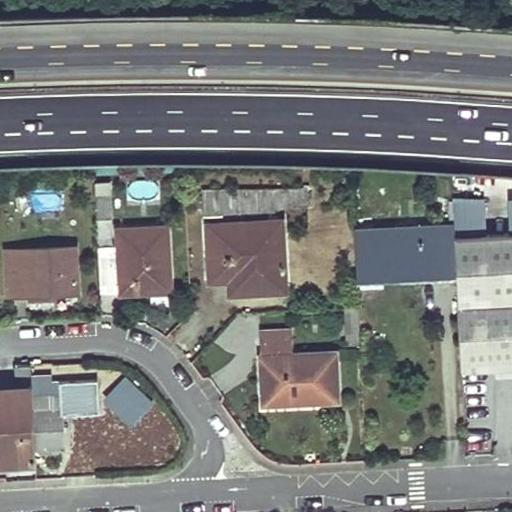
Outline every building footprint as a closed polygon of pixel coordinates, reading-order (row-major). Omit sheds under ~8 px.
[(266,179),(203,182),(204,189),(204,208),(275,206),(274,179),(266,179)] [(291,197),(325,197),(325,183),(274,179),(275,206),(291,206),(291,197)] [(110,186),(102,186),(95,186),(96,218),(112,218),(110,186)] [(204,189),(189,189),(190,214),(205,213),(204,208),(204,189)] [(453,200),(452,195),(452,190),(443,190),(443,200),(453,200)] [(252,291),(252,284),(285,282),(282,220),(206,223),(208,280),(229,280),(230,292),(252,291)] [(456,273),(455,236),(454,224),(355,228),(358,278),(456,273)] [(120,291),(170,289),(167,226),(117,228),(117,244),(97,245),(99,291),(119,290),(120,291)] [(511,232),(455,236),(456,273),(461,369),(511,366),(511,232)] [(56,291),(76,290),(74,246),(7,250),(9,293),(28,293),(28,292),(28,287),(56,285),(56,291)] [(285,282),(252,284),(252,291),(285,290),(285,282)] [(28,292),(28,293),(28,298),(56,296),(56,291),(56,285),(28,287),(28,292)] [(302,401),(337,399),(335,351),(292,353),(291,331),(259,332),(262,397),(302,395),(302,401)] [(29,364),(15,365),(16,387),(0,388),(0,461),(34,460),(29,364)] [(62,447),(58,395),(50,395),(49,377),(33,378),(37,448),(62,447)] [(150,405),(124,379),(105,398),(131,424),(150,405)]
